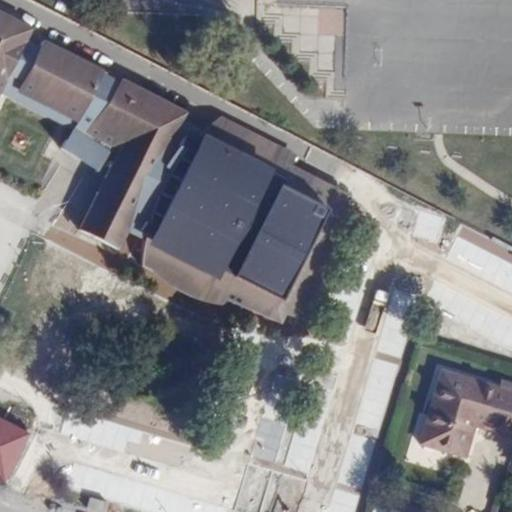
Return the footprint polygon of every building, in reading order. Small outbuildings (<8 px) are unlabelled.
[(187,113),(0,21),(0,108),(6,98),(118,152),(81,227),(118,247),(129,226),(278,303),(336,190),(187,113)] [(473,426),(511,437),(511,392),(492,387),(440,371),(419,444),(464,457),(470,435),(465,434),(468,425),(473,426)] [(511,392),(511,385),(494,381),(492,387),(511,392)] [(0,476),(24,430),(0,418),(0,476)] [(470,435),(473,426),(468,425),(465,434),(470,435)] [(110,511),(111,507),(92,502),(89,511),(110,511)]
